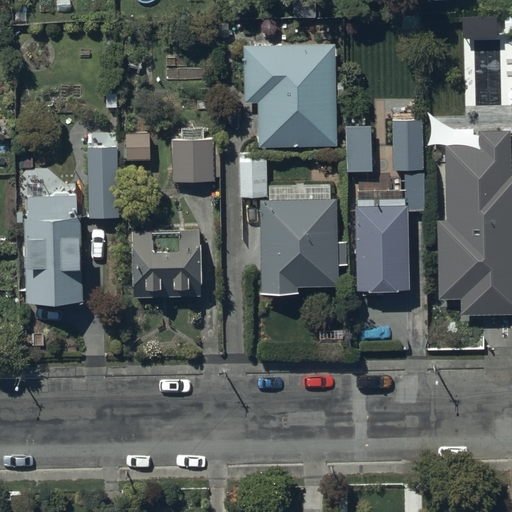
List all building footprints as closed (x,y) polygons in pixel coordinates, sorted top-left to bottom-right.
[(334,46),(243,48),(244,106),(257,105),(258,148),(335,146),(334,46)] [(392,122),(391,122),(392,172),(422,171),(421,122),(410,122),(410,118),(392,119),(392,122)] [(182,140),(171,140),(172,184),(213,183),(213,178),(220,178),(219,155),(213,155),(212,140),(202,140),(202,127),(182,128),(182,140)] [(370,173),(370,127),(345,128),(346,173),(370,173)] [(149,133),(124,135),(126,163),(150,162),(149,133)] [(480,148),(444,147),(447,222),(436,222),(439,301),(460,300),(461,317),(511,315),(511,177),(511,178),(510,133),(480,134),(480,148)] [(116,147),(87,148),(89,220),(118,219),(116,147)] [(265,159),(239,160),(239,200),(266,199),(265,159)] [(355,208),(354,208),(355,292),(367,292),(367,295),(396,295),(396,292),(408,292),(407,213),(424,212),(424,175),(403,175),(403,180),(393,180),(393,178),(371,178),(371,183),(359,183),(359,193),(357,193),(358,201),(355,201),(355,208)] [(330,185),(305,186),(305,183),(293,183),(293,186),(268,186),(268,201),(259,202),(260,296),(296,296),(296,289),(336,289),(336,266),(346,266),(346,243),(336,243),(336,201),(330,201),(330,185)] [(27,220),(23,220),(24,304),(82,303),(81,220),(76,220),(76,198),(27,199),(27,220)] [(132,232),(132,249),(129,249),(130,288),(133,288),(133,301),(200,298),(198,232),(132,232)]
